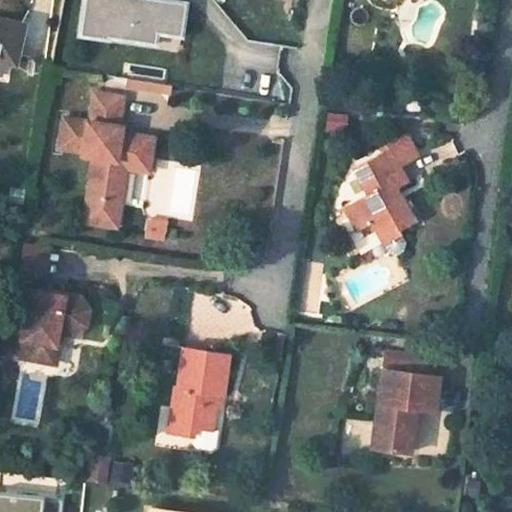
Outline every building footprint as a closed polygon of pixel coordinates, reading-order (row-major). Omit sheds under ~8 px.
[(79,0),(76,36),(177,46),(181,0),(79,0)] [(0,63),(12,66),(21,26),(0,20),(0,63)] [(82,222),(115,227),(124,168),(147,172),(152,135),(125,131),(124,138),(116,137),(117,130),(118,125),(116,125),(120,96),(92,92),(88,121),(59,117),(54,147),(81,151),(80,155),(91,156),(82,222)] [(124,138),(125,131),(117,130),(116,137),(124,138)] [(386,148),(389,154),(397,169),(416,158),(406,138),(386,148)] [(370,226),(374,234),(392,225),(397,232),(412,224),(400,203),(396,205),(390,196),(407,187),(397,169),(389,154),(355,172),(368,198),(343,211),(355,233),(370,226)] [(145,235),(163,237),(164,232),(166,232),(167,221),(147,218),(145,235)] [(392,225),(374,234),(381,246),(398,237),(397,232),(392,225)] [(403,245),(398,237),(381,246),(387,255),(394,257),(402,253),(403,245)] [(23,248),(18,277),(45,281),(49,252),(23,248)] [(19,361),(51,367),(55,348),(51,347),(53,335),(75,339),(87,330),(90,314),(82,302),(60,298),(60,301),(28,295),(19,344),(22,344),(20,359),(19,361)] [(0,355),(20,359),(22,344),(19,344),(0,340),(0,355)] [(175,410),(171,431),(191,436),(192,429),(208,431),(216,394),(223,396),(230,357),(185,348),(177,387),(174,387),(170,409),(175,410)] [(381,351),(370,450),(409,454),(414,409),(434,411),(438,376),(433,375),(408,373),(410,354),(381,351)] [(435,357),(410,354),(408,373),(433,375),(435,357)] [(166,430),(171,431),(175,410),(170,409),(166,430)] [(57,511),(59,494),(0,489),(0,511),(57,511)]
